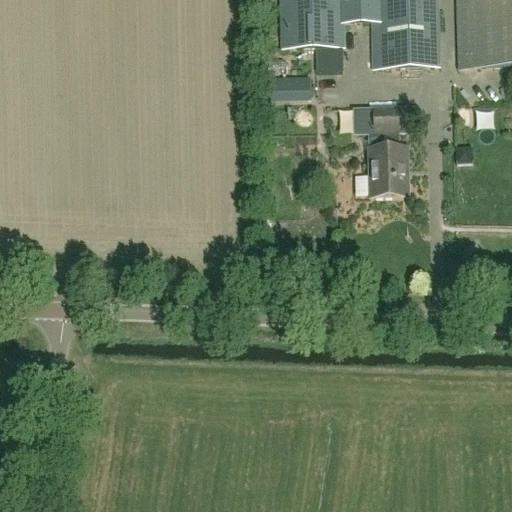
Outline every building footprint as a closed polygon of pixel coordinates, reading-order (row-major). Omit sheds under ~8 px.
[(380,0),(283,0),(285,54),(317,53),(318,77),(343,76),(342,27),(381,26),(380,0)] [(436,0),(380,0),(381,26),(382,73),(438,71),(436,0)] [(511,0),(458,0),(461,71),(511,69),(511,0)] [(415,136),(415,113),(354,114),(355,138),(369,138),(369,154),(378,153),(378,150),(400,150),(399,137),(415,136)] [(369,154),(370,203),(409,202),(408,152),(400,153),(400,150),(378,150),(378,153),(369,154)] [(301,167),(296,181),(309,186),(314,171),(301,167)]
